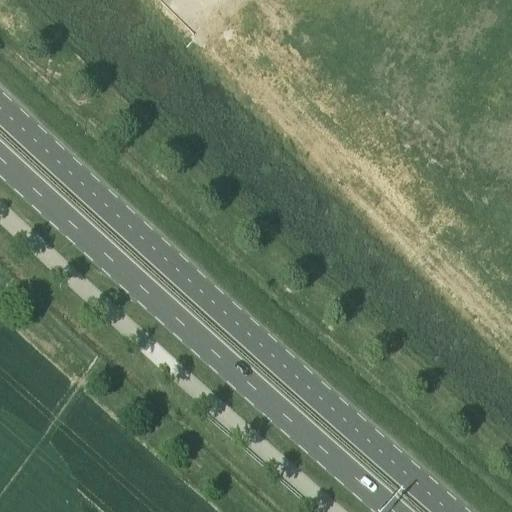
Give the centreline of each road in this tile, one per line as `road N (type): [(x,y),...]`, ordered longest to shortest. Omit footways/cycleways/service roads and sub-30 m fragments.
road 1 (primary): [(445,511),(0,110)]
road 2 (primary): [(0,163),(389,511)]
road 3 (unclassified): [(323,511),(0,215)]
